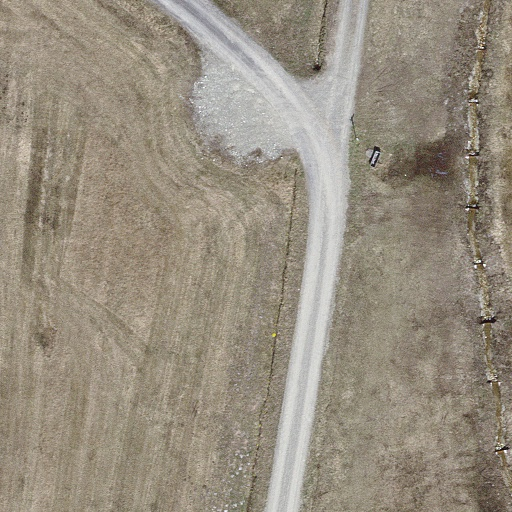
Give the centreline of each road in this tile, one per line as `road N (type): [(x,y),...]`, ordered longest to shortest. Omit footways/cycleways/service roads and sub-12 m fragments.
road 1 (track): [(285,511),(341,139)]
road 2 (track): [(341,139),(182,0)]
road 3 (track): [(341,139),(359,0)]
